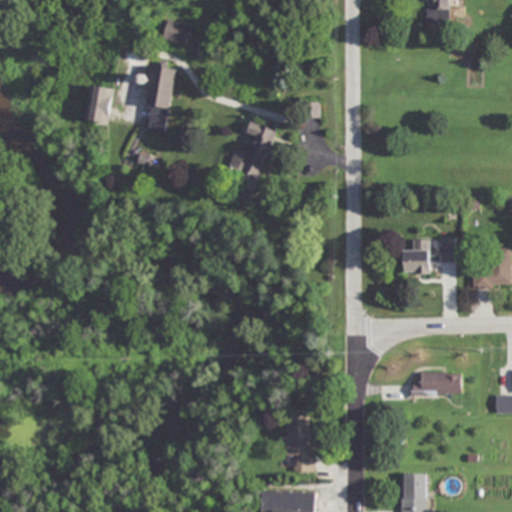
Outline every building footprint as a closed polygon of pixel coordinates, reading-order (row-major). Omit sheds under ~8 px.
[(449,0),(425,0),(426,22),(450,22),(449,0)] [(193,26),(171,20),(165,39),(188,45),(193,26)] [(153,106),(150,131),(169,133),(178,68),(153,65),(148,106),(153,106)] [(110,123),(116,89),(93,85),(87,119),(110,123)] [(239,148),(225,178),(255,192),(282,134),(253,121),(246,136),(254,139),(248,152),(239,148)] [(457,264),(457,240),(440,240),(440,250),(432,250),(432,240),(415,240),(415,251),(405,251),(405,275),(433,275),(433,264),(457,264)] [(511,289),(511,249),(492,249),(492,271),(475,271),(475,289),(511,289)] [(423,384),(414,384),(414,395),(462,395),(462,373),(423,373),(423,384)] [(511,395),(497,396),(497,413),(511,413),(511,395)] [(291,474),(315,473),(314,416),(290,416),(291,474)] [(402,511),(429,511),(429,474),(403,474),(402,511)]
